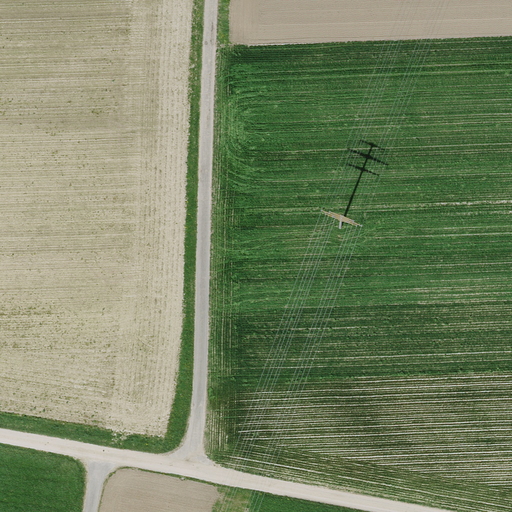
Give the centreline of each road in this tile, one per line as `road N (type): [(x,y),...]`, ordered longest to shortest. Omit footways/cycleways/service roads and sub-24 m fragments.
road 1 (track): [(192,470),(209,0)]
road 2 (track): [(0,435),(411,511)]
